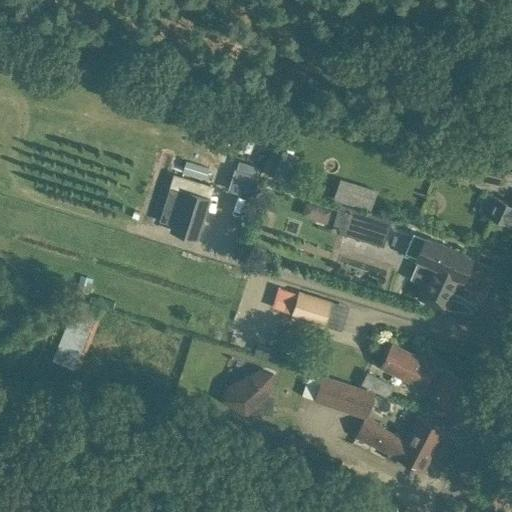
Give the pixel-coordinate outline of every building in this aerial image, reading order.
[(437,149),(433,166),(500,182),(504,166),(437,149)] [(186,160),(182,172),(205,178),(208,167),(186,160)] [(235,192),(240,172),(227,168),(222,188),(235,192)] [(168,231),(197,239),(212,187),(172,175),(159,221),(170,224),(168,231)] [(362,188),(356,207),(368,210),(374,191),(362,188)] [(511,205),(497,197),(489,213),(511,225),(511,223),(511,205)] [(308,199),(302,214),(329,222),(334,207),(308,199)] [(390,220),(339,204),(333,224),(341,226),(339,231),(382,245),(390,220)] [(413,233),(405,252),(416,257),(433,264),(419,297),(444,307),(458,275),(463,277),(471,257),(453,249),(425,237),(413,233)] [(76,290),(88,293),(92,278),(81,275),(76,290)] [(279,287),(273,307),(292,313),(291,315),(322,325),(329,300),(299,291),(298,293),(279,287)] [(79,299),(54,360),(78,370),(103,309),(79,299)] [(396,373),(403,377),(431,392),(430,395),(436,399),(454,408),(468,381),(450,372),(444,368),(391,341),(380,365),(396,373)] [(268,358),(271,349),(256,344),(253,354),(268,359),(268,358)] [(272,348),(271,349),(268,358),(281,362),(284,352),(272,348)] [(225,385),(221,401),(240,413),(249,410),(270,413),(273,396),(269,395),(277,374),(270,368),(248,369),(225,385)] [(368,370),(362,382),(377,390),(383,378),(368,370)] [(309,372),(302,394),(313,398),(312,399),(366,417),(374,394),(309,372)] [(356,435),(388,452),(386,456),(394,461),(397,456),(411,463),(410,465),(412,466),(413,465),(422,469),(442,430),(417,417),(405,440),(364,419),(356,435)] [(279,441),(287,457),(309,446),(300,430),(279,441)]
